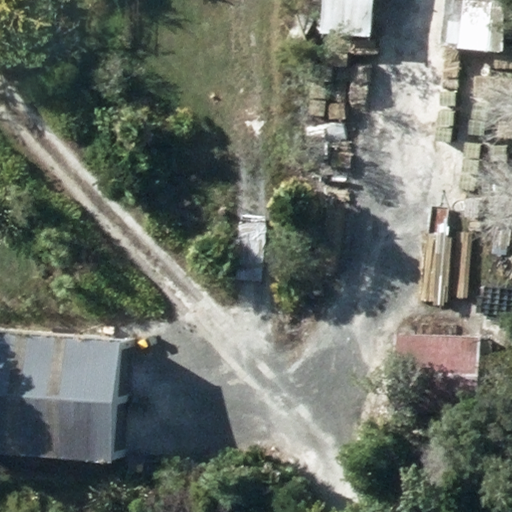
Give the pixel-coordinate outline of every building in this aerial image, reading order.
[(380,37),(381,0),(320,0),(319,34),(380,37)] [(444,0),(442,44),(453,45),(451,90),(496,93),(498,47),(501,0),(444,0)] [(430,182),(455,122),(425,109),(400,169),(430,182)] [(494,334),(397,326),(393,376),(490,383),(494,334)] [(133,337),(0,330),(0,457),(126,464),(133,337)]
